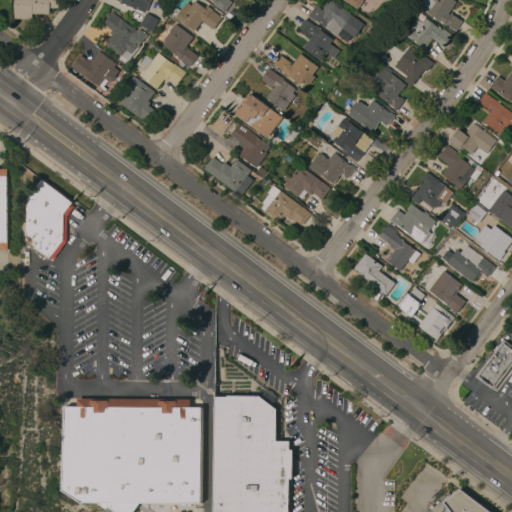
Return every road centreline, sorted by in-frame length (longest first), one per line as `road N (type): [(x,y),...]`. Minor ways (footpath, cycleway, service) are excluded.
road 1 (residential): [(445,374),(35,68)]
road 2 (primary): [(9,101),(369,372)]
road 3 (residential): [(313,276),(486,41),(503,0)]
road 4 (residential): [(157,158),(275,0)]
road 5 (residential): [(419,409),(511,286)]
